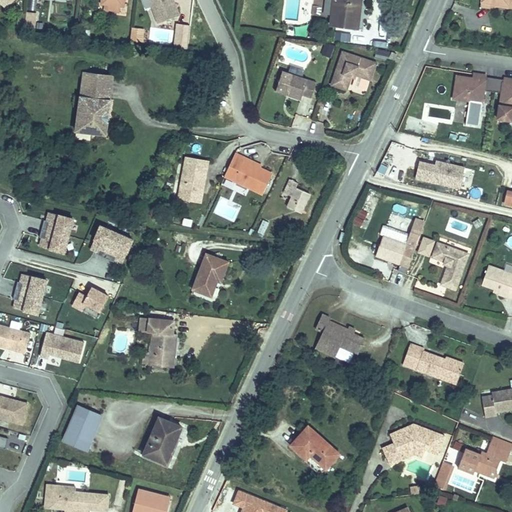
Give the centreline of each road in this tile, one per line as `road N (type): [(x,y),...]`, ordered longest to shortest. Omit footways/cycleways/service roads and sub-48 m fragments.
road 1 (residential): [(197,511),(310,269)]
road 2 (residential): [(204,0),(249,126),(364,157)]
road 3 (residential): [(511,344),(310,269)]
road 4 (residential): [(0,370),(46,382),(55,404),(3,511)]
road 5 (residential): [(310,269),(364,157)]
road 6 (residential): [(364,157),(416,48)]
